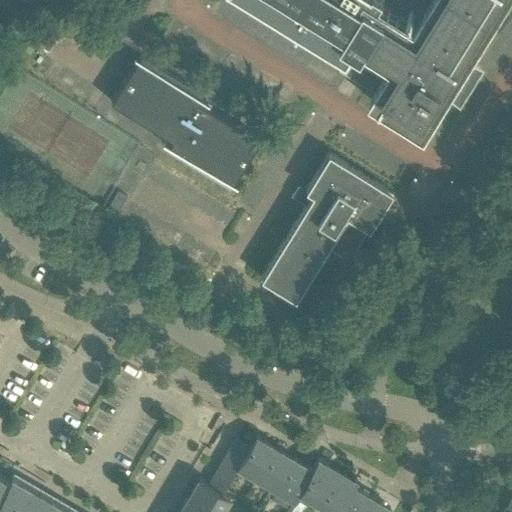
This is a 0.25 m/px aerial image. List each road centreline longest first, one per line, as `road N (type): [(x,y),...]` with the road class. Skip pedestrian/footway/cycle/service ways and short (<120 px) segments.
road 1 (residential): [(441,511),(446,449),(438,433),(412,418),(250,373),(122,297)]
road 2 (residential): [(28,450),(122,297)]
road 3 (residential): [(122,297),(0,224)]
road 4 (residential): [(137,511),(28,450)]
